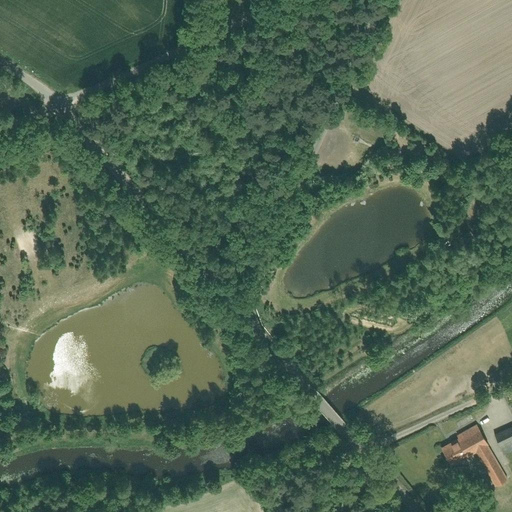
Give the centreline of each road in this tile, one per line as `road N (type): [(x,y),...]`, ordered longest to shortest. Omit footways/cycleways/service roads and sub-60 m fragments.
road 1 (track): [(35,511),(78,482),(163,492),(258,473),(296,502),(317,504),(333,496),(360,445)]
road 2 (unclassified): [(251,316),(380,0)]
road 3 (unclassified): [(64,104),(251,316)]
road 4 (unclassified): [(64,104),(295,0)]
road 5 (unclassified): [(251,316),(360,445)]
road 6 (unclassified): [(511,386),(360,445)]
